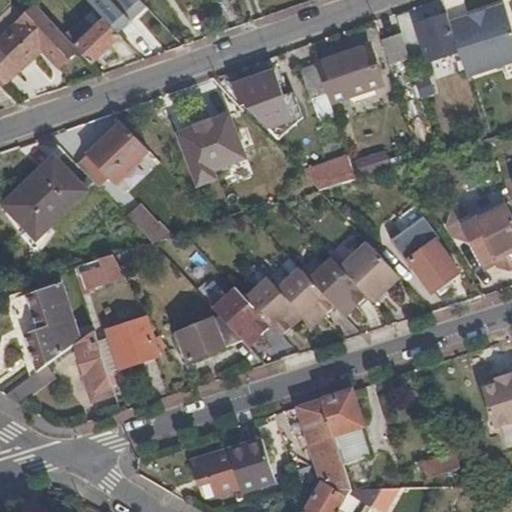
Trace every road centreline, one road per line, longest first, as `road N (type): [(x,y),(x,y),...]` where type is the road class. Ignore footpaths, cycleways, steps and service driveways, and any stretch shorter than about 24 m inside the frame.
road 1 (residential): [(68,457),(511,317)]
road 2 (residential): [(0,131),(373,0)]
